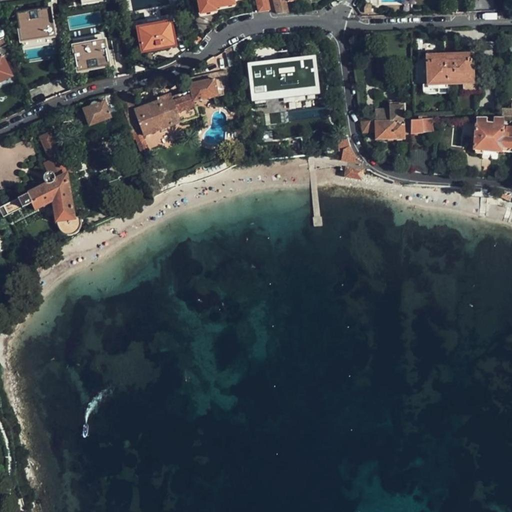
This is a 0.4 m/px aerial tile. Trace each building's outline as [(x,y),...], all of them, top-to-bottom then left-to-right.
[(198,0),(201,14),(216,12),(215,8),(234,5),(232,0),(198,0)] [(255,0),(258,12),(270,10),(267,0),(255,0)] [(273,0),(277,15),(289,13),(285,0),(273,0)] [(364,7),(364,13),(372,13),(372,7),(366,3),(364,7)] [(49,10),(19,14),(23,40),(52,36),(49,10)] [(145,52),(177,46),(173,23),(141,28),(145,52)] [(193,36),(195,48),(197,47),(204,38),(201,36),(197,35),(193,36)] [(0,49),(10,46),(7,38),(0,40),(0,49)] [(106,42),(76,48),(78,60),(108,55),(106,42)] [(3,57),(13,53),(10,46),(0,49),(0,56),(1,58),(3,57)] [(229,68),(238,66),(235,47),(225,52),(229,68)] [(472,55),(458,56),(428,57),(429,85),(439,85),(463,84),(474,84),(472,55)] [(11,75),(3,57),(1,58),(0,58),(0,76),(2,80),(4,81),(10,78),(11,75)] [(304,72),(315,71),(314,62),(303,63),(304,72)] [(253,72),(254,89),(265,88),(266,93),(283,92),(284,95),(306,93),(306,90),(317,89),(315,71),(304,72),(303,63),(295,64),(295,68),(253,72)] [(193,112),(197,110),(195,102),(219,96),(218,89),(223,88),(230,87),(227,71),(220,73),(221,78),(189,85),(186,86),(188,95),(186,95),(193,112)] [(188,79),(189,85),(221,78),(220,73),(188,79)] [(479,84),(463,84),(464,93),(479,92),(479,84)] [(439,85),(429,85),(423,86),(423,95),(440,94),(439,85)] [(146,136),(195,117),(193,112),(186,95),(174,100),(172,98),(137,111),(129,93),(118,97),(128,124),(138,120),(144,136),(146,136)] [(105,95),(100,97),(103,102),(98,104),(95,103),(92,104),(91,107),(83,110),(90,127),(112,119),(107,108),(117,103),(113,94),(105,95)] [(403,121),(403,117),(403,104),(389,104),(390,110),(390,122),(403,121)] [(379,111),(379,122),(390,122),(390,110),(379,111)] [(511,110),(502,110),(502,119),(511,119),(511,110)] [(503,138),(505,119),(502,119),(494,119),(494,123),(487,123),(487,120),(477,120),(478,127),(475,149),(511,153),(511,138),(507,138),(503,138)] [(150,146),(146,136),(144,136),(138,120),(128,124),(139,151),(150,146)] [(411,134),(433,133),(433,120),(412,121),(411,121),(411,134)] [(379,122),(377,122),(377,134),(377,140),(404,139),(404,134),(411,134),(411,121),(403,121),(390,122),(379,122)] [(377,122),(361,122),(361,134),(377,134),(377,122)] [(51,134),(41,139),(50,158),(60,154),(51,134)] [(342,160),(342,162),(363,166),(363,164),(357,159),(352,148),(343,152),(342,160)] [(411,169),(428,174),(428,150),(411,150),(411,169)] [(48,181),(67,171),(61,156),(44,163),(49,174),(45,176),(48,181)] [(366,175),(367,171),(346,168),(346,171),(346,177),(347,179),(362,181),(363,174),(366,175)] [(72,235),(79,232),(77,219),(76,219),(67,171),(48,181),(49,184),(31,193),(28,193),(5,206),(10,216),(34,204),(37,210),(55,201),(60,230),(65,234),(72,235)] [(155,197),(163,194),(153,171),(146,175),(155,197)]
